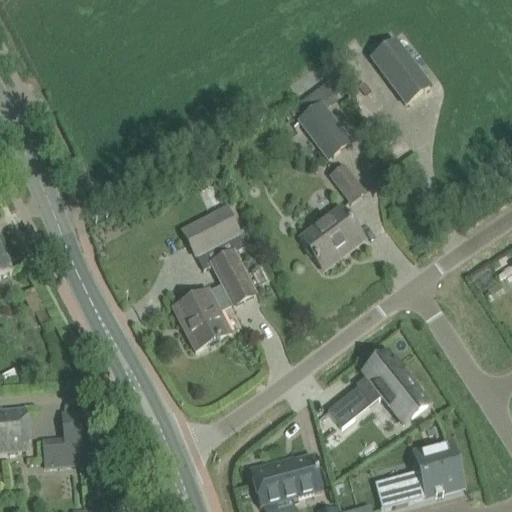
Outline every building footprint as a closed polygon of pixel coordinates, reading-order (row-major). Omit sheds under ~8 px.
[(396,43),(370,63),(407,111),(433,91),(396,43)] [(298,124),(329,166),(353,147),(326,111),(344,98),(333,83),(301,107),(308,116),(298,124)] [(286,114),(293,124),(301,119),(293,109),(286,114)] [(342,170),(329,180),(347,205),(360,195),(342,170)] [(358,188),(366,209),(374,206),(365,185),(358,188)] [(205,275),(213,270),(222,288),(173,313),(183,331),(187,329),(199,352),(195,355),(195,356),(230,338),(217,313),(231,306),(233,311),(255,299),(233,258),(246,251),(245,248),(255,243),(245,221),(236,226),(228,210),(181,234),(195,262),(197,262),(205,275)] [(300,243),(320,270),(347,250),(350,254),(364,244),(340,212),(300,243)] [(0,282),(12,276),(0,252),(0,282)] [(357,392),(327,415),(341,433),(363,415),(382,401),(403,427),(428,408),(417,393),(416,393),(419,391),(409,378),(406,380),(389,359),(378,368),(379,369),(376,372),(375,370),(374,371),(375,373),(372,375),(370,374),(369,375),(370,377),(367,379),(366,378),(364,379),(366,381),(367,381),(370,385),(360,395),(357,392)] [(0,457),(30,454),(26,413),(0,415),(0,457)] [(93,442),(91,442),(89,417),(64,419),(66,441),(42,443),(44,472),(79,470),(80,477),(95,476),(94,463),(93,442)] [(462,493),(450,446),(415,456),(421,477),(389,486),(395,511),(462,493)] [(322,495),(313,460),(285,467),(285,465),(250,475),(260,511),(322,495)] [(78,511),(100,511),(100,494),(78,494),(78,511)]
